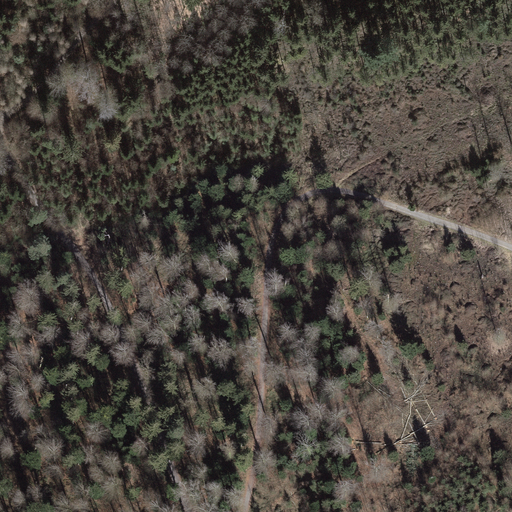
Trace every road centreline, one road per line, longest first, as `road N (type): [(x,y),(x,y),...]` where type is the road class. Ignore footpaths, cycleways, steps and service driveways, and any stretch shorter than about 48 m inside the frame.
road 1 (track): [(511,247),(347,191),(310,191),(288,208),(271,235),(240,511)]
road 2 (track): [(190,511),(116,318),(0,143)]
road 3 (track): [(0,116),(25,100),(109,0)]
